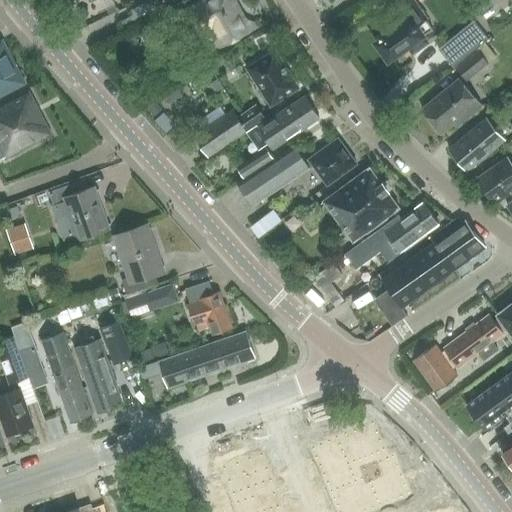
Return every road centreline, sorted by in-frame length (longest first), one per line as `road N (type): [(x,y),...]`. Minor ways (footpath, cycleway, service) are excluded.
road 1 (tertiary): [(350,358),(157,169),(11,0)]
road 2 (residential): [(350,358),(312,380),(0,491)]
road 3 (residential): [(511,235),(381,127),(295,0)]
road 4 (tertiary): [(493,511),(404,404),(350,358)]
